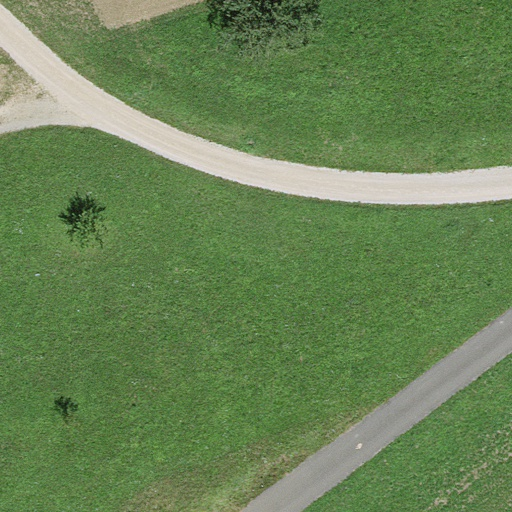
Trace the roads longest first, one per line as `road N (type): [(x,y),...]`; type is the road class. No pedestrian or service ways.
road 1 (track): [(511,181),(335,184),(199,154),(77,97),(0,14)]
road 2 (residential): [(257,511),(511,322)]
